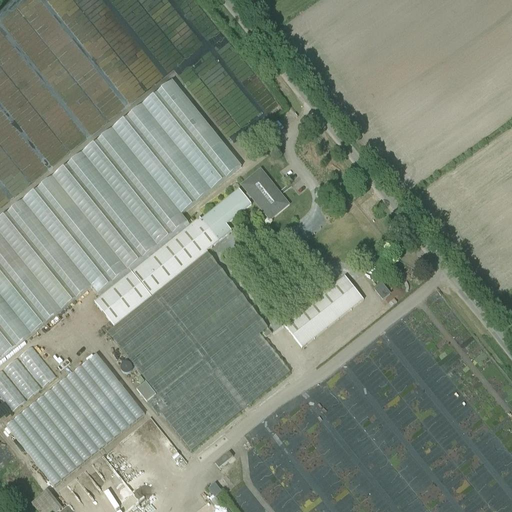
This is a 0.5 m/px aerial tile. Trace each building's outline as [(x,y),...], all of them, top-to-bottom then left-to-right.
[(260,336),(267,330),(206,252),(231,232),(226,225),(250,205),(248,202),(253,198),(270,219),(286,206),(260,173),(243,186),(249,193),(243,197),(238,190),(201,220),(200,219),(190,227),(181,216),(241,168),(172,82),(97,142),(41,187),(0,219),(0,360),(91,288),(100,300),(94,304),(114,328),(107,334),(128,359),(157,396),(155,397),(154,396),(155,395),(145,383),(136,390),(146,402),(147,402),(148,403),(147,404),(157,416),(160,414),(189,452),(289,374),(260,336)] [(356,250),(370,240),(349,212),(305,246),(314,258),(344,235),(356,250)] [(363,301),(345,278),(283,326),(301,349),(363,301)] [(389,295),(381,285),(374,291),(382,301),(389,295)] [(42,387),(55,376),(31,346),(18,357),(42,387)] [(96,353),(1,424),(48,487),(143,415),(96,353)] [(0,371),(0,395),(12,411),(27,400),(2,370),(0,371)] [(218,470),(233,457),(227,451),(213,464),(218,470)] [(217,511),(197,485),(183,495),(188,501),(187,506),(191,511),(217,511)] [(60,511),(63,510),(48,491),(31,504),(37,511),(60,511)] [(128,499),(114,510),(115,511),(124,511),(133,505),(128,499)]
